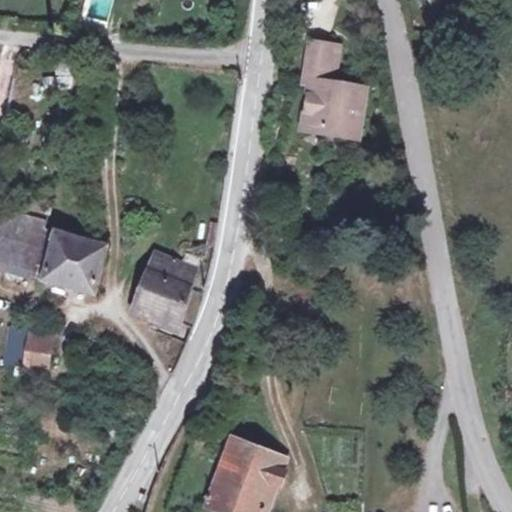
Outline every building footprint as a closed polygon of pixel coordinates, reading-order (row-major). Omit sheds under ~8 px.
[(337,47),(310,43),(306,88),(312,89),(310,126),(339,130),(339,137),(362,139),(365,104),(356,102),(357,88),(333,85),(337,47)] [(0,264),(94,292),(108,246),(1,214),(0,213),(0,264)] [(184,272),(140,258),(124,307),(169,321),(184,272)] [(51,330),(25,326),(18,368),(44,372),(51,330)] [(206,496),(246,511),(258,511),(278,462),(227,442),(206,496)]
